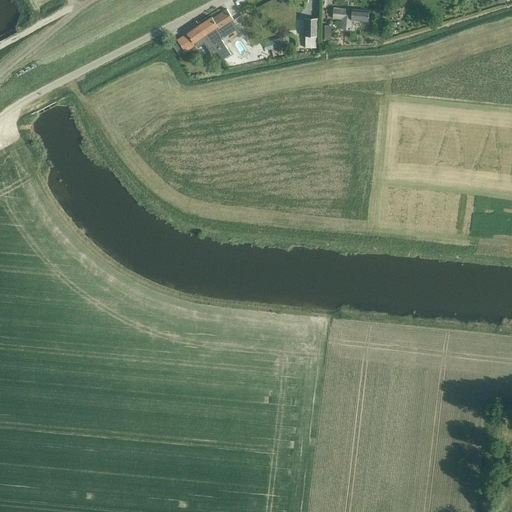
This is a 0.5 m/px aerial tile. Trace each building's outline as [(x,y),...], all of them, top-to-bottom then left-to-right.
[(333,18),(342,19),(341,29),(351,29),(352,19),(369,21),(370,11),(353,9),(352,10),(334,8),(333,18)] [(200,25),(218,53),(223,60),(231,55),(222,39),(224,38),(223,36),(237,28),(233,22),(235,20),(228,9),(213,18),(212,17),(200,25)] [(318,19),(305,19),(305,37),(310,37),(313,37),(317,37),(318,37),(318,19)] [(323,24),(323,39),(331,39),(331,24),(323,24)] [(188,33),(178,40),(185,50),(195,44),(198,49),(205,44),(213,56),(218,53),(200,25),(188,33)] [(282,38),(266,42),(268,50),(284,46),(282,38)] [(183,53),(177,45),(174,47),(180,55),(183,53)]
